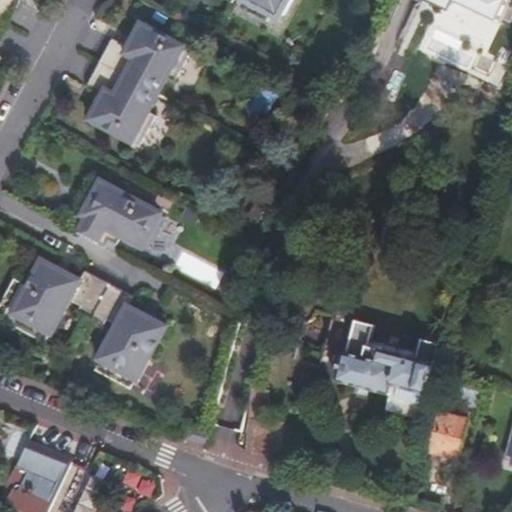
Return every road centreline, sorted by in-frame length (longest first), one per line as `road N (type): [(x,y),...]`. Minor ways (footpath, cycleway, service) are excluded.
road 1 (residential): [(220,477),(160,461),(0,390)]
road 2 (residential): [(0,154),(83,0)]
road 3 (residential): [(132,272),(0,199)]
road 4 (residential): [(220,477),(342,511)]
